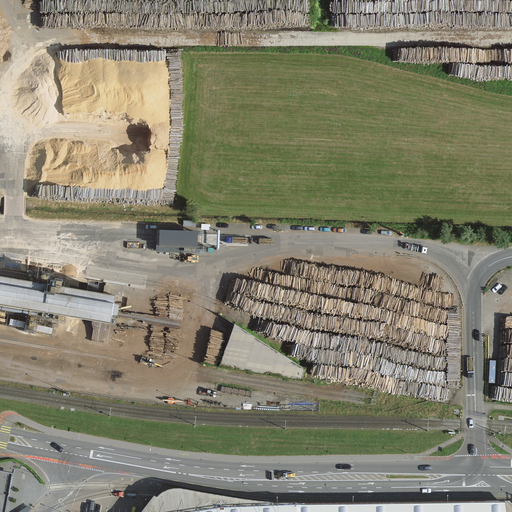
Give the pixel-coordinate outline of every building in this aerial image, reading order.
[(201,245),(201,227),(161,226),(161,251),(188,251),(189,244),(201,245)] [(149,243),(130,239),(127,253),(147,257),(149,243)] [(128,294),(0,269),(0,302),(122,326),(128,294)] [(311,371),(233,323),(218,366),(307,381),(311,371)] [(6,511),(13,471),(0,469),(0,511),(6,511)] [(151,511),(511,511),(511,504),(278,504),(171,490),(169,492),(151,511)]
